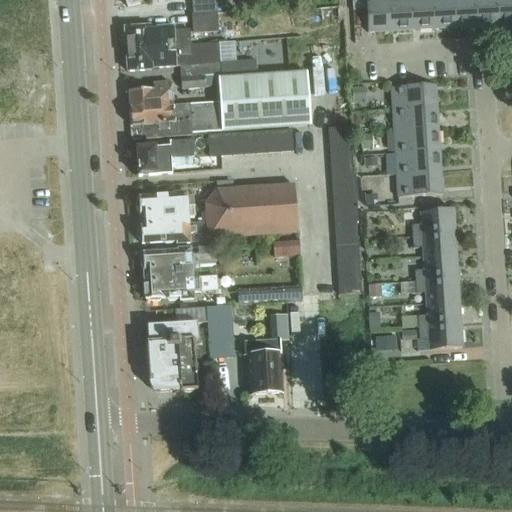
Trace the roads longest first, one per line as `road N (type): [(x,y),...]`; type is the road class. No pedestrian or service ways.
road 1 (secondary): [(96,413),(68,0)]
road 2 (residential): [(503,437),(128,423)]
road 3 (residential): [(503,437),(488,150)]
road 4 (residential): [(488,150),(480,48),(375,55)]
